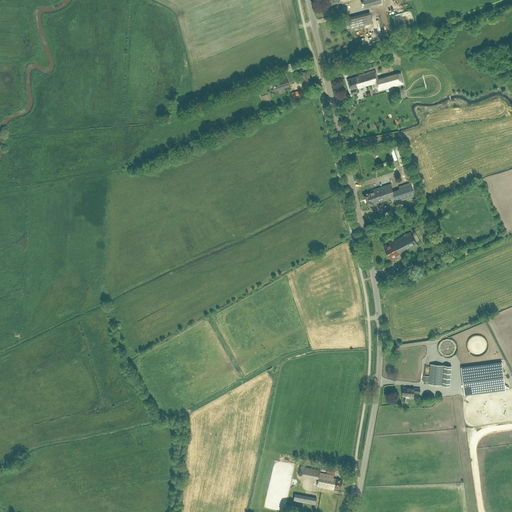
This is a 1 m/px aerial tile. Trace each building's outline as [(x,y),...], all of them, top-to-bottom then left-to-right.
[(351,29),(373,23),(369,11),(348,17),(351,29)] [(410,11),(396,16),(397,19),(411,14),(410,11)] [(306,84),(312,83),(308,70),(302,72),(306,84)] [(378,90),(403,83),(401,73),(378,79),(375,70),(358,75),(359,76),(347,79),(352,94),(359,92),(358,88),(376,83),(378,90)] [(273,82),(276,90),(289,85),(286,77),(281,79),(281,78),(274,80),(274,81),(273,82)] [(404,163),(399,147),(398,145),(394,146),(400,164),(404,163)] [(371,192),(363,194),(366,205),(373,203),(374,204),(394,197),(396,202),(415,196),(411,182),(399,186),(400,189),(393,192),(390,184),(370,190),(371,192)] [(391,260),(396,258),(395,256),(399,254),(400,256),(418,247),(411,232),(384,246),(385,249),(385,250),(388,257),(389,257),(391,260)] [(420,265),(431,259),(429,254),(417,260),(420,265)] [(406,261),(401,264),(404,270),(410,267),(406,261)] [(461,367),(465,395),(505,389),(502,362),(461,367)] [(444,365),(430,364),(429,384),(442,385),(444,365)] [(451,365),(444,365),(442,385),(449,385),(451,365)] [(414,388),(403,387),(402,394),(413,396),(414,392),(420,393),(420,388),(414,388)] [(341,488),(343,480),(333,478),(334,475),(320,473),(320,470),(300,466),(299,474),(318,478),(317,486),(333,489),(334,487),(341,488)]
